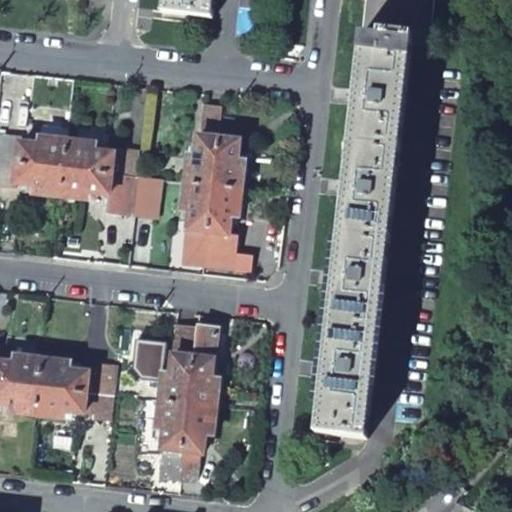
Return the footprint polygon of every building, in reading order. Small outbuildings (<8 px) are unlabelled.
[(216,0),(164,0),(163,15),(214,20),(216,0)] [(357,0),(314,438),(365,443),(406,47),(410,0),(357,0)] [(410,0),(406,47),(406,49),(421,51),(426,0),(410,0)] [(213,193),(219,146),(223,115),(205,113),(202,144),(198,145),(196,164),(188,163),(185,190),(213,193)] [(0,143),(0,167),(66,175),(70,148),(39,144),(38,153),(22,151),(22,146),(0,143)] [(213,193),(241,196),(244,170),(236,169),(238,149),(219,146),(213,193)] [(70,148),(66,175),(134,184),(139,185),(142,157),(120,155),(119,163),(96,160),(97,151),(70,148)] [(0,167),(0,191),(16,194),(16,190),(34,193),(33,201),(62,205),(66,175),(0,167)] [(134,184),(66,175),(62,205),(90,208),(91,200),(110,202),(109,210),(131,212),(134,184)] [(207,240),(213,193),(185,190),(182,218),(191,219),(185,264),(204,266),(207,240)] [(237,225),(241,196),(213,193),(207,240),(204,266),(203,273),(230,276),(232,265),(235,243),(227,242),(229,224),(237,225)] [(232,265),(230,276),(245,278),(247,266),(232,265)] [(187,411),(196,333),(179,331),(173,376),(173,383),(164,381),(163,389),(161,408),(187,411)] [(214,336),(196,333),(187,411),(215,415),(218,388),(210,386),(213,365),(210,364),(214,336)] [(173,383),(173,376),(165,375),(168,350),(137,347),(133,377),(141,387),(163,389),(164,381),(173,383)] [(0,388),(39,394),(42,366),(14,363),(13,370),(0,368),(0,388)] [(114,402),(117,378),(94,375),(94,380),(71,377),(71,369),(42,366),(39,394),(86,399),(114,402)] [(7,418),(36,420),(39,394),(0,388),(0,408),(9,410),(7,418)] [(84,419),(86,399),(39,394),(36,420),(65,424),(66,416),(84,419)] [(162,485),(178,486),(181,459),(187,411),(161,408),(158,435),(167,436),(162,485)] [(211,443),(215,415),(187,411),(181,459),(178,486),(193,487),(197,482),(199,459),(201,459),(203,441),(211,443)] [(476,511),(459,503),(454,511),(476,511)]
